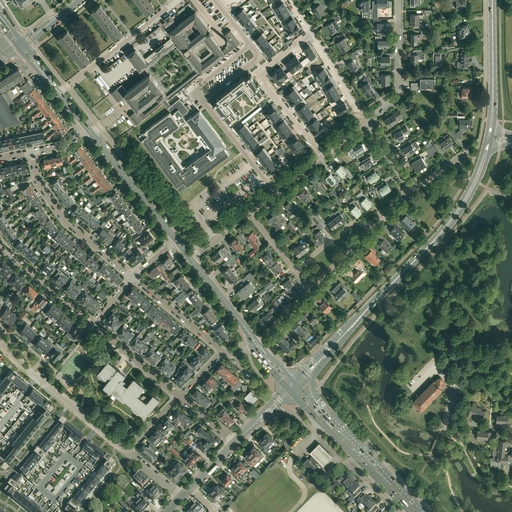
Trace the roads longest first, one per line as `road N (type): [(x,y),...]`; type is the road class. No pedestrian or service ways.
road 1 (secondary): [(296,384),(445,228),(470,193),(488,145)]
road 2 (primary): [(422,511),(296,384)]
road 3 (residential): [(312,33),(257,75),(322,155)]
road 4 (primary): [(290,390),(410,511)]
road 5 (residential): [(125,450),(0,342)]
road 6 (residential): [(132,275),(63,219),(38,182),(31,152)]
road 7 (primary): [(176,240),(86,126)]
road 8 (residential): [(173,2),(59,92)]
road 9 (residential): [(366,119),(398,93),(397,0)]
road 10 (secondary): [(491,133),(491,0)]
road 11 (residential): [(92,324),(0,246)]
